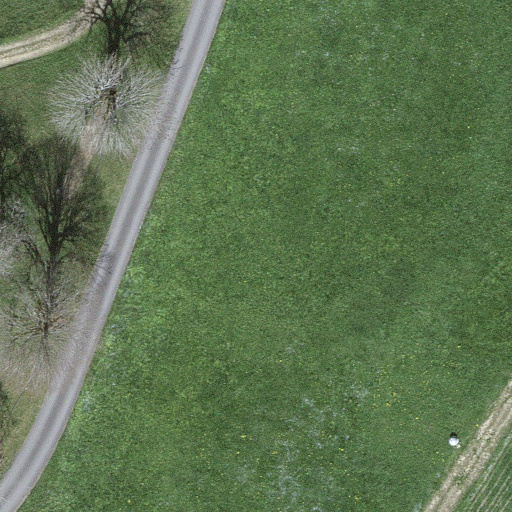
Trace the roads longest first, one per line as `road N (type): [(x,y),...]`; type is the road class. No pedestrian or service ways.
road 1 (track): [(0,502),(53,414),(210,0)]
road 2 (track): [(435,511),(511,393)]
